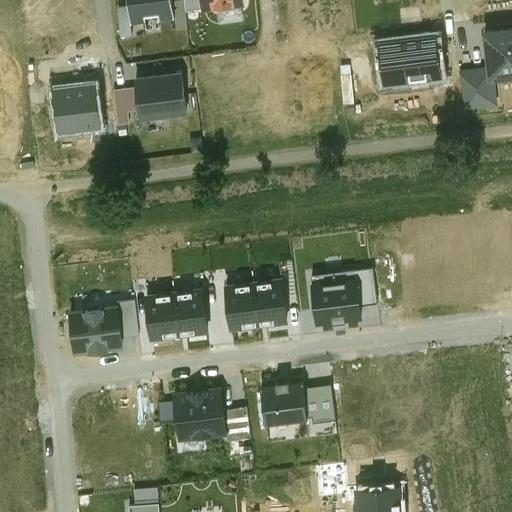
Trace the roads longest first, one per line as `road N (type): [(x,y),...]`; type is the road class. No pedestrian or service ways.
road 1 (residential): [(28,191),(511,133)]
road 2 (residential): [(55,389),(511,330)]
road 3 (residential): [(28,191),(55,389)]
road 4 (residential): [(55,389),(63,511)]
